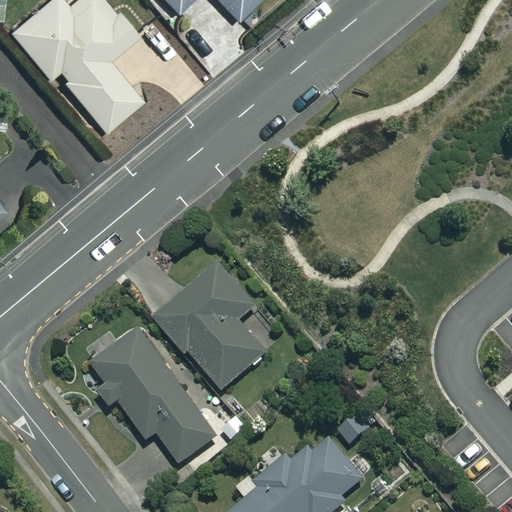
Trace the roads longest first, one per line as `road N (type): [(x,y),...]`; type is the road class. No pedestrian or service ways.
road 1 (tertiary): [(380,0),(0,316)]
road 2 (residential): [(0,381),(103,511)]
